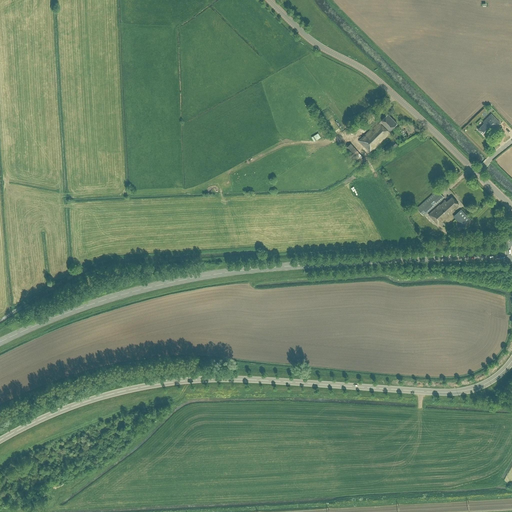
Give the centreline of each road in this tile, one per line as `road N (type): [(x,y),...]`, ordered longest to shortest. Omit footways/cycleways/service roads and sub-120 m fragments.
road 1 (secondary): [(0,441),(77,404),(142,386),(224,378),(450,392),(477,387),(511,360)]
road 2 (primary): [(0,342),(161,284),(260,267),(427,257)]
road 3 (tertiary): [(476,173),(375,79),(313,42),(269,0)]
